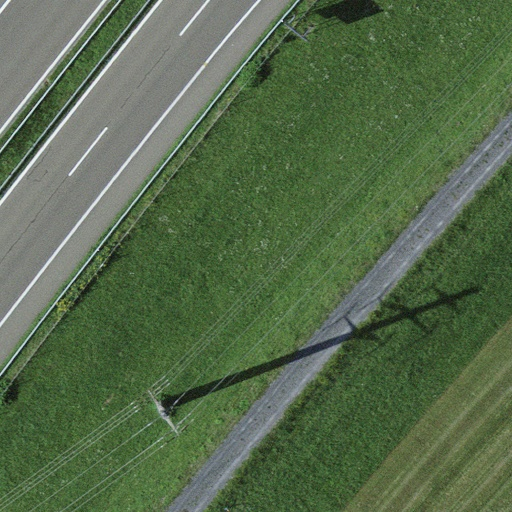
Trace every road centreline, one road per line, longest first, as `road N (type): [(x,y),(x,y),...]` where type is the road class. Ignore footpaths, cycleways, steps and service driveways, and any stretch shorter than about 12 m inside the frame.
road 1 (track): [(234,511),(511,185)]
road 2 (motorway): [(0,261),(212,0)]
